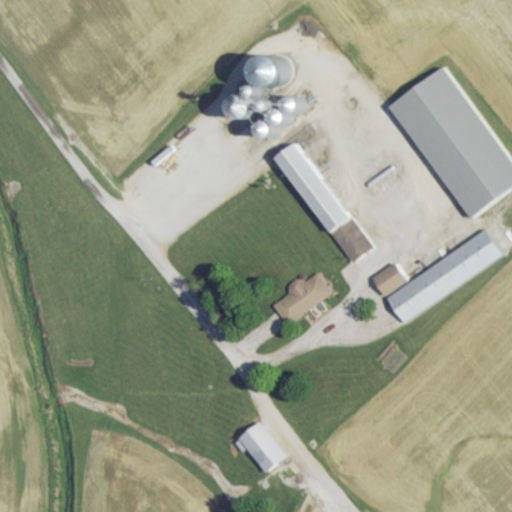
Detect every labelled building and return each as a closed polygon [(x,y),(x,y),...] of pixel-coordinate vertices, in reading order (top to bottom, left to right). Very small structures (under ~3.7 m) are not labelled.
[(511,164),(453,73),(397,109),(472,225),(511,199),(511,164)] [(264,121),(263,99),(247,100),(248,121),(264,121)] [(281,164),(334,240),(355,225),(302,149),(281,164)] [(411,287),(401,270),(378,284),(405,328),(511,261),(496,235),(411,287)] [(276,308),(291,330),(335,300),(320,278),(276,308)] [(290,464),(273,439),(252,453),(269,478),(290,464)]
